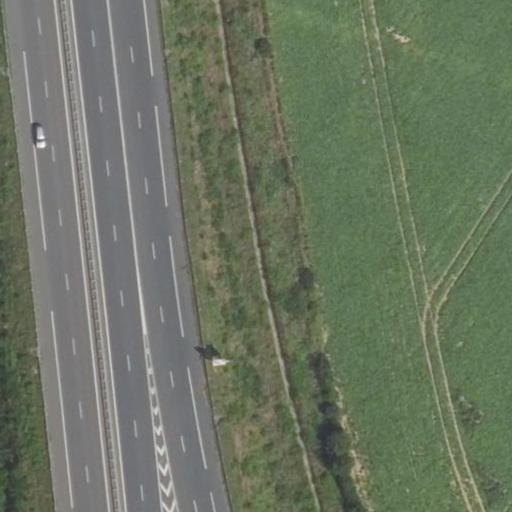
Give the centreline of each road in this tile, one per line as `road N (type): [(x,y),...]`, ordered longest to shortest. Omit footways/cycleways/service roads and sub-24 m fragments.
road 1 (motorway): [(30,0),(84,511)]
road 2 (motorway): [(191,511),(124,180)]
road 3 (motorway): [(143,511),(124,180)]
road 4 (motorway): [(124,180),(105,0)]
